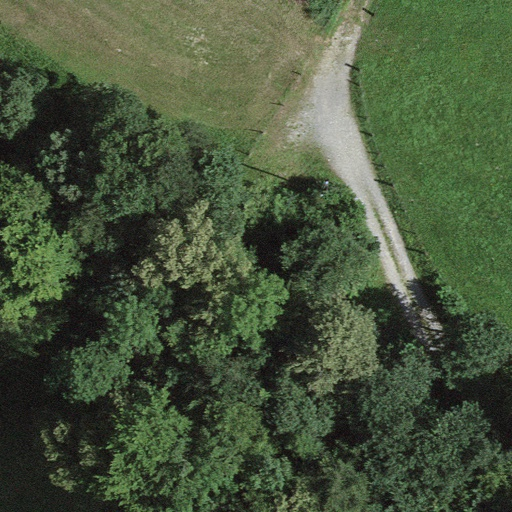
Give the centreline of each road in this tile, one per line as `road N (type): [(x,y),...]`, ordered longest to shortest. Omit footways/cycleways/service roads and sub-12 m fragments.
road 1 (track): [(511,443),(497,434),(417,319),(341,159)]
road 2 (track): [(341,159),(333,50),(356,0)]
